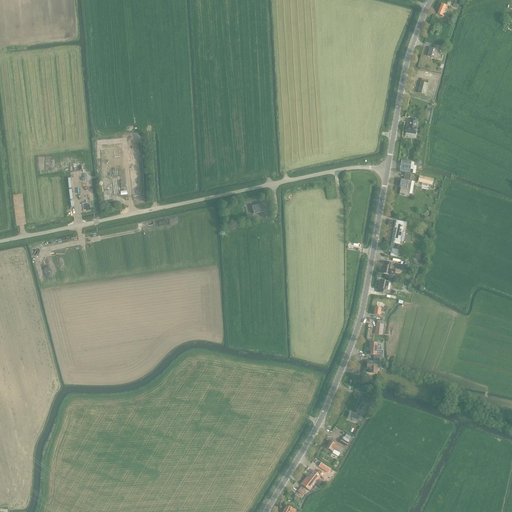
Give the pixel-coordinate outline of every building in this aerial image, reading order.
[(443,16),(447,6),(442,4),(438,14),(443,16)] [(436,58),(437,53),(439,54),(440,47),(435,45),(434,49),(430,48),(428,56),(436,58)] [(424,77),(419,93),(428,96),(432,80),(435,81),(437,75),(431,74),(429,79),(424,77)] [(406,133),(406,136),(415,138),(416,135),(417,127),(418,119),(411,118),(410,126),(407,126),(406,133)] [(401,168),(400,171),(410,173),(411,169),(412,162),(402,160),(401,168)] [(409,196),(410,194),(413,194),(415,182),(410,181),(411,175),(405,174),(404,180),(401,180),(400,187),(401,187),(400,195),(409,196)] [(432,185),(433,180),(420,176),(419,182),(432,185)] [(253,214),(263,212),(261,204),(252,206),(253,214)] [(396,231),(394,240),(395,240),(394,243),(402,245),(402,241),(400,241),(402,233),(404,233),(406,223),(397,221),(395,228),(398,228),(397,231),(396,231)] [(386,262),(385,266),(383,265),(382,274),(390,275),(392,263),(386,262)] [(380,280),(379,289),(380,289),(380,293),(386,294),(388,282),(380,280)] [(383,312),(384,309),(381,309),(381,308),(375,307),(374,315),(379,316),(380,312),(383,312)] [(375,324),(377,324),(376,329),(382,330),(383,322),(377,321),(375,321),(375,324)] [(374,355),(374,358),(379,359),(382,359),(382,355),(376,354),(377,344),(370,343),(370,347),(371,347),(370,355),(374,355)] [(379,362),(379,359),(374,358),(373,362),(367,361),(367,369),(369,369),(369,373),(377,373),(377,370),(378,362),(379,362)] [(362,398),(372,401),(373,396),(364,393),(362,398)] [(451,396),(449,400),(458,405),(461,400),(451,396)] [(350,413),(348,418),(358,421),(358,420),(361,420),(370,406),(362,401),(356,411),(357,412),(356,414),(350,413)] [(346,446),(348,443),(349,440),(351,437),(346,434),(344,437),(343,437),(342,439),(341,439),(339,442),(346,446)] [(326,448),(332,452),(332,453),(338,457),(343,449),(340,448),(336,445),(336,444),(332,441),(332,442),(330,441),(326,448)] [(321,463),(319,467),(328,473),(331,469),(321,463)] [(314,471),(308,478),(314,482),(314,483),(315,483),(321,476),(323,478),(326,476),(319,470),(317,473),(314,471)] [(308,490),(314,483),(314,482),(308,478),(307,477),(301,484),(308,490)]
